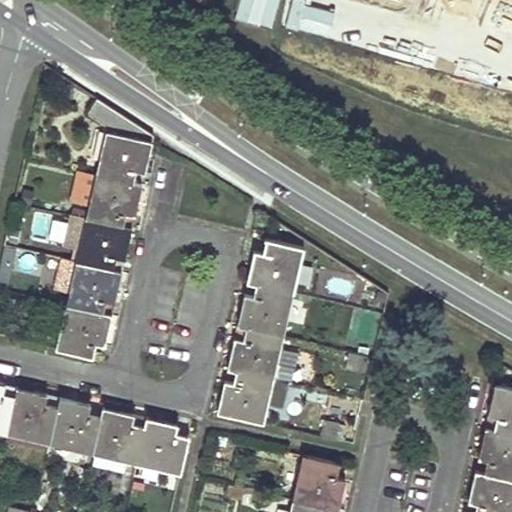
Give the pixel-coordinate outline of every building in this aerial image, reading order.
[(108,124),(95,175),(133,184),(136,171),(145,173),(149,159),(141,157),(145,140),(152,142),(154,137),(97,99),(89,112),(108,124)] [(145,140),(141,157),(149,159),(152,142),(145,140)] [(95,175),(85,219),(122,227),(126,214),(135,216),(139,203),(132,201),(136,185),(133,184),(95,175)] [(132,201),(139,203),(142,186),(136,185),(132,201)] [(85,219),(69,215),(61,245),(78,249),(85,219)] [(122,227),(85,219),(78,249),(75,261),(112,270),(116,258),(125,260),(128,246),(121,244),(125,228),(122,227)] [(121,244),(128,246),(132,229),(125,228),(121,244)] [(254,283),(256,283),(293,292),(303,248),(266,239),(262,253),(254,252),(252,260),(251,265),(257,266),(254,283)] [(30,252),(12,248),(8,266),(26,270),(30,252)] [(68,293),(75,261),(62,259),(55,290),(68,293)] [(68,293),(65,306),(102,314),(105,301),(115,303),(118,290),(111,288),(115,271),(112,270),(75,261),(68,293)] [(257,266),(251,265),(247,282),(254,283),(257,266)] [(111,288),(118,290),(122,272),(115,271),(111,288)] [(244,326),(245,327),(283,336),(293,292),(256,283),(253,297),(244,295),(242,303),(240,308),(247,310),(244,326)] [(102,314),(65,306),(55,348),(93,356),(95,344),(105,346),(108,333),(101,331),(105,315),(102,314)] [(247,310),(240,308),(237,325),(244,326),(247,310)] [(101,331),(108,333),(112,316),(105,315),(101,331)] [(283,336),(245,327),(243,341),(234,339),(230,352),(237,354),(233,370),(236,371),(273,379),(280,349),(283,336)] [(292,383),(299,353),(280,349),(273,379),(292,383)] [(237,354),(230,352),(227,368),(233,370),(237,354)] [(349,353),(347,360),(346,366),(364,371),(367,357),(349,353)] [(273,379),(236,371),(233,384),(224,382),(221,396),(227,397),(224,413),(263,422),(273,379)] [(0,431),(6,433),(15,395),(17,387),(0,383),(0,431)] [(497,401),(500,385),(494,384),(491,400),(497,401)] [(494,429),(511,433),(511,387),(500,385),(497,401),(491,400),(488,414),(497,417),(494,429)] [(32,399),(34,391),(17,387),(15,395),(32,399)] [(6,433),(50,443),(58,406),(45,403),(47,395),(34,391),(32,399),(15,395),(6,433)] [(227,397),(221,396),(218,412),(224,413),(227,397)] [(75,408),(77,401),(60,398),(58,405),(75,408)] [(50,443),(93,453),(101,416),(89,414),(91,405),(77,401),(75,408),(58,405),(58,406),(50,443)] [(119,418),(121,411),(104,407),(102,415),(119,418)] [(101,416),(93,453),(137,464),(146,427),(132,424),(134,414),(121,411),(119,418),(102,415),(101,416)] [(161,428),(163,421),(148,418),(146,425),(161,428)] [(325,419),(323,427),(321,435),(335,438),(339,422),(325,419)] [(146,425),(146,427),(137,464),(182,474),(191,437),(175,434),(177,424),(163,421),(161,428),(146,425)] [(481,444),(487,445),(490,429),(485,427),(481,444)] [(484,472),(511,478),(511,433),(494,429),(490,429),(487,445),(481,444),(478,459),(486,460),(484,472)] [(5,439),(48,450),(50,443),(6,433),(5,439)] [(301,453),(292,498),(330,506),(332,507),(335,494),(342,495),(343,489),(345,481),(336,478),(340,462),(301,453)] [(471,486),(477,487),(480,471),(475,470),(471,486)] [(511,511),(511,478),(484,472),(480,471),(477,487),(471,486),(468,501),(477,503),(474,511),(511,511)] [(245,487),(228,484),(226,495),(243,498),(245,487)] [(342,495),(335,494),(332,507),(339,509),(342,495)] [(328,511),(330,506),(292,498),(288,511),(328,511)]
